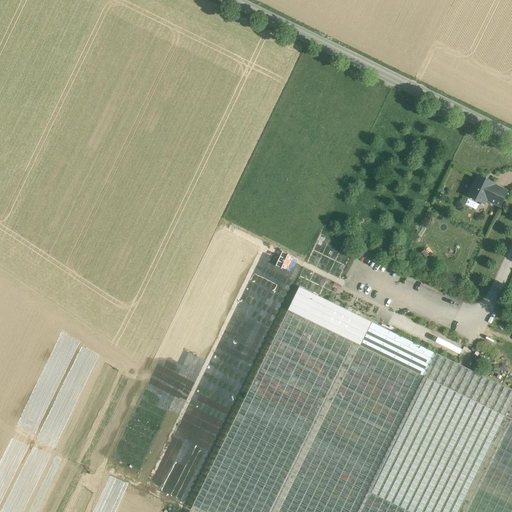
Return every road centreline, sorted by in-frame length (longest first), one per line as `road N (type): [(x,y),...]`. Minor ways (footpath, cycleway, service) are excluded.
road 1 (tertiary): [(511,134),(234,0)]
road 2 (unknown): [(511,260),(491,305),(466,317),(361,274)]
